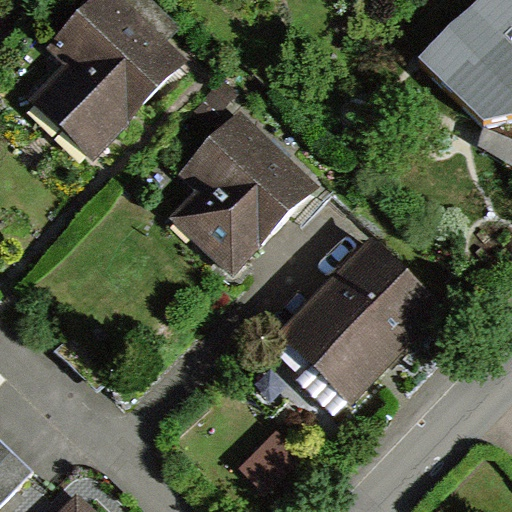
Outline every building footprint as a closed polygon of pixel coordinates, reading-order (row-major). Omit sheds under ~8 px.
[(97,161),(185,69),(162,47),(176,32),(141,0),(101,0),(52,52),(64,62),(30,98),(97,161)] [(511,0),(484,0),(419,66),(480,129),(475,149),(511,169),(511,0)] [(315,194),(238,121),(183,179),(200,195),(171,225),(232,282),(315,194)] [(441,313),(369,245),(278,341),(350,409),(441,313)] [(298,465),(276,440),(243,470),(265,494),(298,465)] [(0,511),(35,474),(0,442),(0,511)] [(90,511),(75,498),(62,511),(90,511)]
